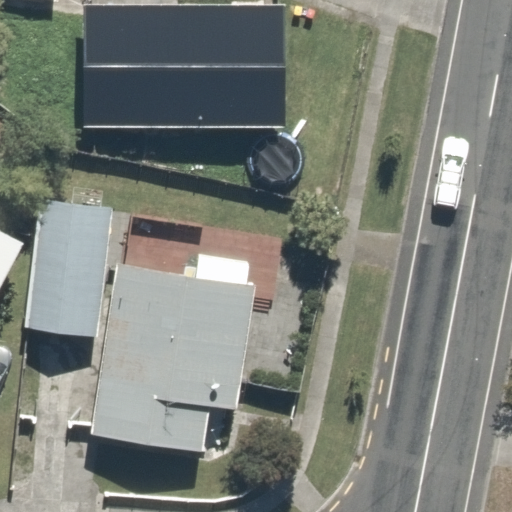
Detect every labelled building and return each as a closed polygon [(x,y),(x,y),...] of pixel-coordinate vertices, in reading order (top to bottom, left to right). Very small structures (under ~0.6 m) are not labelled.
[(0,0),(0,11),(23,15),(25,0),(0,0)] [(276,123),(277,1),(75,1),(75,123),(276,123)] [(99,201),(32,194),(19,325),(86,332),(99,201)] [(0,280),(19,245),(0,233),(0,280)] [(232,408),(253,287),(114,263),(84,434),(196,453),(205,403),(232,408)]
